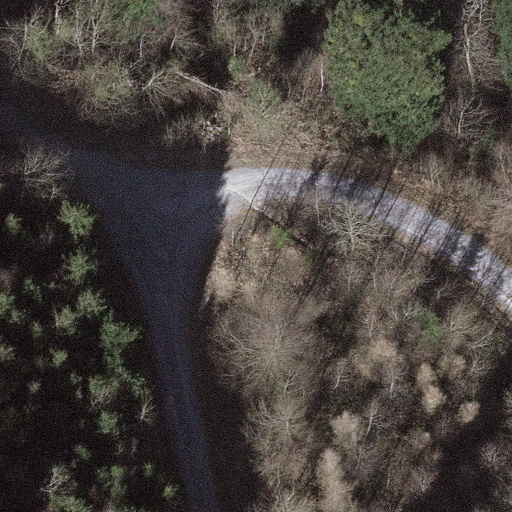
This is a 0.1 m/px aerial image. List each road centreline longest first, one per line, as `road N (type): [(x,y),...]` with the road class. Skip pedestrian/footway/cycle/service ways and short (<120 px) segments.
road 1 (track): [(0,133),(129,225),(157,300),(209,511)]
road 2 (track): [(511,281),(443,223),(359,191),(291,178),(230,189),(129,225)]
